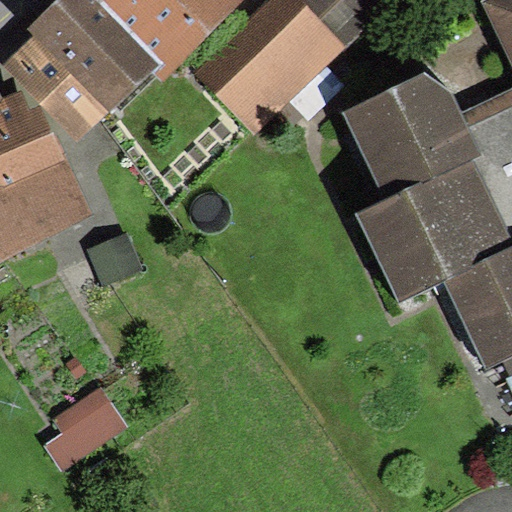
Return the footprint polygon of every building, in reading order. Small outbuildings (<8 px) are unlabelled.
[(51,45),(102,97),(148,53),(98,1),(94,2),(91,0),(70,0),(63,7),(76,20),(51,45)] [(99,0),(98,1),(148,53),(159,64),(221,0),(99,0)] [(291,0),(289,0),(207,80),(255,129),(338,48),(291,0)] [(311,0),(340,29),(369,0),(311,0)] [(511,0),(485,0),(480,3),(511,70),(511,88),(461,113),(451,93),(424,74),(341,113),(383,201),(354,214),(398,305),(443,283),(484,370),(511,357),(511,0)] [(109,110),(112,107),(102,97),(51,45),(23,73),(72,125),(98,99),(109,110)] [(0,106),(0,241),(68,211),(19,98),(0,106)] [(70,465),(130,425),(103,385),(43,425),(70,465)]
